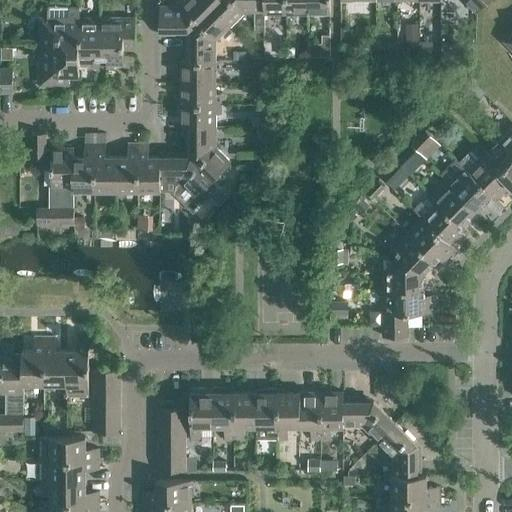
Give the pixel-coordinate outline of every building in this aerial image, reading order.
[(214,8),(205,0),(187,0),(182,5),(161,5),(161,34),(175,33),(175,30),(185,30),(188,33),(214,8)] [(266,11),(265,0),(221,0),(214,8),(231,25),(245,11),(256,11),(256,18),(266,17),(266,11)] [(288,11),(287,0),(265,0),(266,11),(288,11)] [(309,11),(309,0),(287,0),(288,11),(309,11)] [(309,0),(309,11),(332,11),(331,0),(309,0)] [(465,0),(478,12),(489,0),(465,0)] [(80,15),(80,5),(48,5),(48,17),(42,17),(42,46),(80,46),(80,26),(80,15)] [(188,60),(217,60),(217,40),(231,25),(214,8),(188,33),(191,36),(191,46),(188,47),(188,60)] [(102,57),(102,24),(102,16),(102,15),(80,15),(80,26),(80,46),(80,64),(90,64),(90,68),(97,68),(97,57),(102,57)] [(102,24),(102,57),(107,57),(107,68),(115,68),(115,64),(125,64),(125,49),(137,49),(137,16),(102,16),(102,24)] [(266,17),(256,18),(256,30),(266,30),(266,17)] [(404,46),(420,46),(421,34),(404,35),(404,46)] [(396,49),(395,35),(379,35),(379,49),(396,49)] [(80,46),(42,46),(41,84),(71,84),(71,75),(80,75),(80,64),(80,46)] [(245,61),(245,52),(233,52),(232,61),(245,61)] [(182,82),(217,82),(217,70),(222,70),(222,60),(217,60),(188,60),(182,60),(182,82)] [(262,71),(262,60),(249,60),(250,71),(262,71)] [(2,92),(14,92),(14,68),(2,68),(2,92)] [(217,94),(217,82),(182,82),(182,104),(222,104),(222,94),(217,94)] [(261,92),(262,83),(248,82),(248,92),(261,92)] [(467,92),(477,101),(485,94),(474,84),(467,92)] [(222,104),(182,104),(182,126),(188,126),(217,125),(217,114),(222,114),(222,104)] [(257,125),(268,125),(268,116),(257,116),(257,125)] [(217,125),(188,126),(188,139),(191,139),(191,149),(188,153),(214,178),(231,161),(217,146),(217,125)] [(267,139),(270,139),(270,126),(257,127),(257,131),(258,136),(261,138),(263,139),(267,139)] [(502,144),(503,143),(511,152),(511,127),(499,140),(502,144)] [(430,142),(435,137),(427,129),(412,144),(420,152),(430,142)] [(75,190),(75,156),(75,147),(65,147),(65,144),(52,144),(52,148),(47,148),(47,132),(32,132),(32,159),(52,159),(52,163),(52,169),(52,186),(58,186),(58,207),(38,207),(38,223),(75,224),(75,216),(75,190)] [(75,190),(96,190),(96,142),(86,142),(86,156),(75,156),(75,190)] [(96,142),(96,190),(118,190),(118,156),(107,156),(107,142),(96,142)] [(118,156),(118,190),(139,190),(140,142),(129,142),(129,156),(118,156)] [(140,142),(139,190),(162,190),(162,181),(161,156),(150,156),(150,142),(140,142)] [(508,180),(511,184),(511,152),(503,143),(502,144),(495,151),(488,158),(509,180),(508,180)] [(409,164),(420,154),(411,146),(401,156),(409,164)] [(477,147),(462,162),(465,165),(464,166),(497,199),(504,193),(506,195),(511,190),(504,182),(507,179),(508,180),(509,180),(488,158),(477,147)] [(161,156),(162,181),(162,190),(162,191),(172,191),(195,213),(222,186),(214,179),(191,156),(175,156),(175,152),(161,152),(161,156)] [(396,189),(410,174),(397,160),(382,175),(396,189)] [(449,181),(477,209),(492,195),(497,200),(497,199),(464,166),(449,181)] [(375,198),(386,185),(380,180),(368,191),(375,198)] [(462,225),(477,209),(449,181),(434,196),(462,225)] [(462,225),(434,196),(431,194),(416,209),(423,217),(451,245),(452,244),(458,238),(461,241),(466,235),(459,228),(462,225)] [(363,212),(370,204),(362,196),(354,203),(363,212)] [(86,216),(75,216),(75,224),(75,228),(86,228),(86,216)] [(451,245),(423,217),(408,232),(436,260),(440,257),(447,264),(453,259),(450,256),(457,249),(452,244),(451,245)] [(424,272),(436,260),(408,232),(393,247),(399,253),(393,259),(424,272)] [(344,263),(345,248),(334,248),(334,262),(344,263)] [(424,272),(393,259),(384,256),(384,289),(424,289),(424,272)] [(424,289),(384,289),(384,312),(397,312),(409,312),(431,312),(431,302),(435,302),(435,294),(424,294),(424,289)] [(333,313),(347,313),(347,301),(332,301),(333,313)] [(384,335),(397,335),(397,312),(384,312),(384,335)] [(397,312),(397,335),(409,335),(409,312),(397,312)] [(25,383),(46,383),(46,335),(35,335),(35,349),(23,349),(23,353),(24,353),(25,383)] [(46,335),(46,383),(67,383),(67,349),(56,349),(56,335),(46,335)] [(67,349),(67,383),(67,397),(90,397),(90,369),(90,363),(90,335),(78,335),(78,349),(67,349)] [(24,353),(23,353),(14,353),(15,351),(0,350),(0,365),(2,365),(2,393),(8,393),(8,414),(0,413),(0,429),(25,430),(25,383),(24,353)] [(95,382),(122,382),(122,369),(95,369),(95,382)] [(95,394),(122,394),(122,382),(95,382),(95,394)] [(214,425),(214,387),(192,387),(192,405),(191,405),(191,411),(192,411),(192,439),(202,439),(202,425),(214,425)] [(236,439),(236,391),(236,387),(214,387),(214,425),(226,425),(226,439),(236,439)] [(279,439),(279,391),(279,387),(265,387),(265,391),(257,391),(257,425),(257,439),(279,439)] [(246,425),(257,425),(257,391),(236,391),(236,439),(246,439),(246,425)] [(289,425),(300,425),(301,391),(279,391),(279,439),(289,439),(289,425)] [(301,391),(300,425),(312,425),(312,439),(322,439),(322,391),(301,391)] [(322,391),(322,439),(332,439),(332,425),(344,425),(344,397),(345,391),(322,391)] [(95,406),(122,406),(122,394),(95,394),(95,406)] [(344,397),(344,425),(364,425),(379,440),(397,422),(375,400),(358,400),(358,397),(344,397)] [(122,406),(95,406),(95,418),(122,418),(122,406)] [(160,421),(186,421),(187,408),(160,408),(160,421)] [(38,415),(26,415),(26,434),(38,434),(38,415)] [(122,418),(95,418),(95,431),(122,431),(122,418)] [(61,431),(61,422),(46,421),(45,431),(61,431)] [(160,433),(186,433),(186,421),(160,421),(160,433)] [(422,475),(422,474),(422,461),(418,461),(418,444),(397,422),(379,440),(393,454),(393,475),(422,475)] [(160,445),(186,444),(186,433),(160,433),(160,445)] [(39,458),(101,458),(101,448),(87,448),(87,436),(39,436),(39,458)] [(186,444),(160,445),(160,457),(186,456),(186,444)] [(333,470),(333,447),(323,447),(323,470),(333,470)] [(186,456),(160,457),(160,469),(186,469),(186,456)] [(101,469),(101,458),(39,458),(39,480),(52,480),(87,480),(87,469),(101,469)] [(309,470),(321,470),(322,458),(310,459),(309,470)] [(279,459),(268,459),(268,470),(279,470),(279,459)] [(355,460),(345,460),(345,471),(351,471),(351,477),(362,477),(361,467),(355,467),(355,460)] [(228,462),(215,462),(215,472),(228,472),(228,462)] [(393,496),(441,496),(441,486),(427,486),(428,474),(422,474),(422,475),(393,475),(393,496)] [(356,475),(345,475),(345,479),(345,484),(356,484),(356,475)] [(143,502),(192,502),(192,479),(158,479),(157,491),(143,491),(143,502)] [(87,491),(87,480),(52,480),(52,501),(101,501),(101,491),(87,491)] [(427,511),(427,507),(442,507),(441,496),(393,496),(393,511),(427,511)] [(52,501),(52,511),(86,511),(87,511),(101,511),(101,501),(52,501)] [(191,511),(192,502),(143,502),(143,511),(191,511)]
